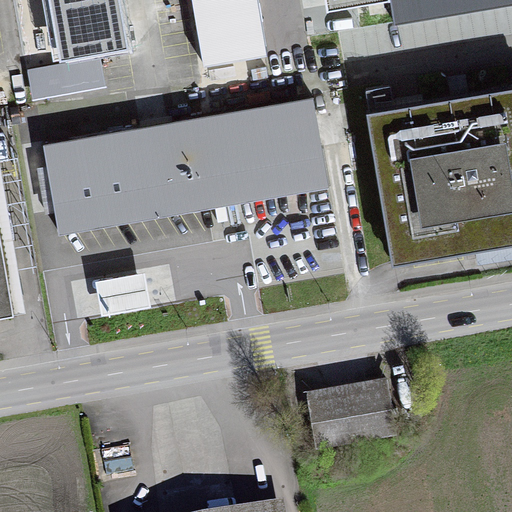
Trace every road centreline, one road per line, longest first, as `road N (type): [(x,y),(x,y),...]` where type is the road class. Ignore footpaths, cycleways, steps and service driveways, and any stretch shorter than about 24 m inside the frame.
road 1 (residential): [(0,393),(511,304)]
road 2 (unknown): [(297,511),(270,447),(247,425),(223,419)]
